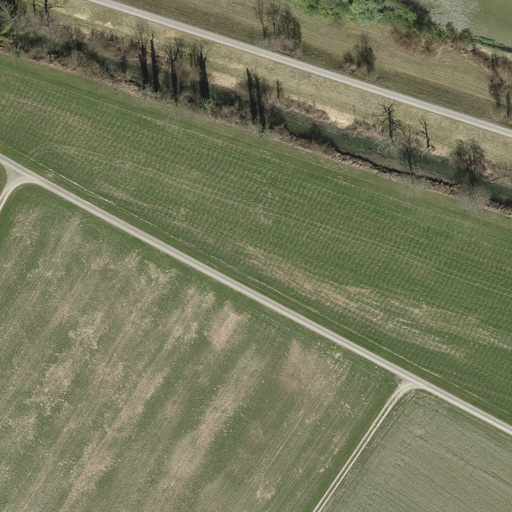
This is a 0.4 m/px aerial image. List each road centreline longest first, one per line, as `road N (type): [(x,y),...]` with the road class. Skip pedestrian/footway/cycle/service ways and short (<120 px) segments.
road 1 (track): [(0,158),(511,432)]
road 2 (track): [(95,0),(511,135)]
road 3 (track): [(190,0),(511,102)]
road 4 (track): [(318,511),(410,378)]
